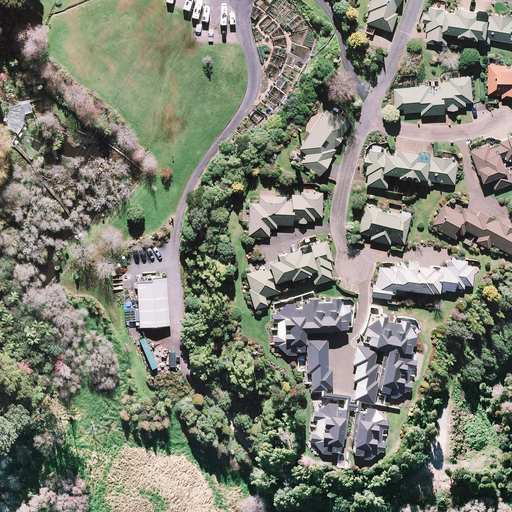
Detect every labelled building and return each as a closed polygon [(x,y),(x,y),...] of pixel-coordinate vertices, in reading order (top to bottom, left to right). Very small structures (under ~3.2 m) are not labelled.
[(396,15),(394,14),(396,7),(398,8),(400,0),(371,0),(365,24),(391,32),(396,15)] [(477,11),(455,7),(454,12),(431,8),(425,42),(446,45),(448,31),(458,33),(458,35),(485,40),(488,20),(475,18),(477,11)] [(511,41),(511,17),(492,14),(488,38),(511,41)] [(375,30),(365,27),(363,33),(372,36),(375,30)] [(511,65),(489,65),(489,94),(502,94),(502,98),(511,97),(511,65)] [(445,113),(445,110),(459,109),(458,107),(466,106),(466,101),(473,101),(471,76),(450,78),(450,82),(440,83),(441,89),(431,89),(430,86),(394,88),(396,108),(404,108),(404,112),(421,111),(422,114),(445,113)] [(301,164),(320,176),(332,159),(331,158),(335,151),(333,149),(335,146),(337,148),(343,138),(341,137),(350,123),(340,116),(339,118),(326,110),(299,150),(307,155),(301,164)] [(511,136),(500,141),(501,143),(490,148),(488,143),(471,151),(483,181),(491,178),(495,189),(511,182),(511,179),(505,161),(511,158),(511,136)] [(380,154),(381,146),(372,145),(371,153),(369,152),(368,158),(364,157),(363,166),(368,166),(365,186),(387,189),(388,175),(398,177),(398,180),(418,182),(419,181),(454,185),(456,162),(452,162),(452,160),(428,157),(428,155),(395,151),(395,155),(380,154)] [(298,221),(298,224),(307,224),(307,221),(314,222),(314,218),(321,218),(323,193),(301,193),(301,196),(291,195),(291,202),(283,202),(283,198),(275,197),(275,191),(260,191),(259,204),(250,204),(249,216),(243,215),(242,221),(249,221),(249,236),(269,237),(269,229),(276,229),(276,225),(293,225),(293,221),(298,221)] [(462,215),(443,205),(432,227),(455,240),(459,233),(462,235),(465,230),(478,237),(476,242),(489,249),(491,244),(511,255),(511,229),(508,227),(509,224),(501,220),(500,223),(480,212),(477,217),(464,210),(462,215)] [(381,209),(364,206),(358,233),(371,236),(370,240),(389,245),(390,241),(404,244),(411,213),(392,209),(391,214),(381,212),(381,209)] [(264,265),(262,258),(249,262),(252,272),(246,274),(250,289),(249,289),(255,309),(267,305),(265,297),(279,293),(276,283),(291,278),(292,280),(312,275),(314,284),(333,279),(328,262),(332,261),(326,241),(310,246),(312,251),(301,254),(299,250),(277,257),(278,260),(264,265)] [(466,261),(447,259),(446,270),(408,266),(408,269),(379,266),(377,285),(372,285),(371,297),(391,299),(391,295),(405,296),(405,290),(444,294),(444,290),(463,292),(464,285),(472,286),(474,267),(465,267),(466,261)] [(143,271),(146,315),(176,312),(173,268),(143,271)] [(340,299),(332,300),(332,303),(318,303),(318,299),(303,299),(303,309),(296,309),(295,304),(277,304),(278,336),(274,336),(274,343),(287,355),(296,355),(296,350),(305,350),(305,331),(347,330),(347,321),(351,321),(351,313),(354,312),(354,303),(340,303),(340,299)] [(387,318),(369,315),(366,335),(371,336),(369,346),(388,350),(386,362),(384,362),(379,391),(390,392),(389,397),(395,398),(405,391),(410,390),(411,383),(408,382),(410,368),(414,369),(417,353),(410,352),(411,345),(416,346),(418,332),(408,331),(410,322),(401,321),(400,324),(386,322),(387,318)] [(311,356),(327,356),(327,340),(311,340),(311,356)] [(358,365),(370,367),(373,352),(367,351),(358,349),(355,365),(358,365)] [(327,356),(311,356),(312,371),(315,371),(327,371),(327,356)] [(370,367),(358,365),(355,381),(358,382),(370,384),(373,368),(370,367)] [(327,371),(315,371),(315,391),(325,391),(325,387),(331,387),(331,371),(327,371)] [(370,384),(358,382),(356,396),(371,399),(372,392),(373,384),(370,384)] [(335,409),(336,404),(323,403),(322,410),(315,409),(313,420),(317,420),(315,434),(312,433),(311,441),(323,453),(331,454),(331,450),(341,451),(346,410),(335,409)] [(378,409),(368,408),(367,413),(358,412),(354,453),(362,454),(361,458),(369,459),(379,451),(384,451),(384,443),(381,442),(382,429),(386,429),(387,417),(377,416),(378,409)]
